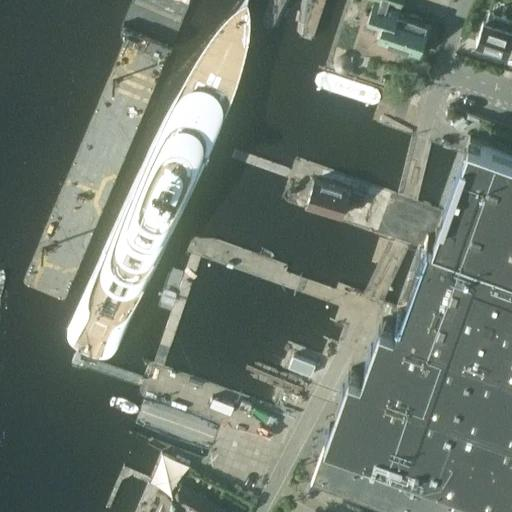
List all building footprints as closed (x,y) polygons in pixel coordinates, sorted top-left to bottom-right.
[(407,10),(406,13),(398,11),(401,0),(378,0),(374,14),(388,19),(381,40),(419,52),(429,22),(420,19),(422,15),(407,10)] [(484,19),(477,40),(508,50),(509,51),(511,41),(511,17),(490,10),(487,20),(485,20),(484,19)] [(336,55),(335,66),(343,72),(353,68),(354,57),(345,51),(336,55)] [(511,511),(511,148),(471,134),(464,153),(444,210),(434,237),(428,235),(420,259),(402,308),(397,323),(383,318),(365,370),(352,365),(344,388),(340,399),(313,475),(415,511),(511,511)] [(344,210),(358,214),(362,203),(348,199),(348,198),(312,187),(304,211),(340,223),(344,210)] [(386,212),(392,196),(378,191),(373,207),(386,212)] [(231,511),(181,484),(175,494),(166,489),(154,511),(156,511),(231,511)]
